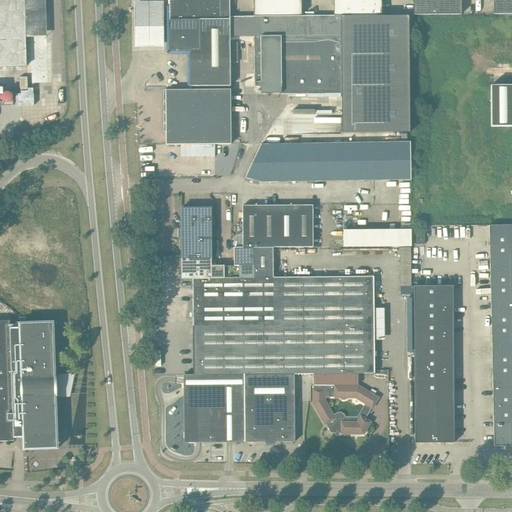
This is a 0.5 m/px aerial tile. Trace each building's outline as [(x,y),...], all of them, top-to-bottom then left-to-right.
[(0,0),(0,68),(26,68),(23,0),(0,0)] [(169,0),(170,51),(190,51),(190,87),(190,90),(191,90),(191,87),(224,86),(231,86),(229,0),(169,0)] [(253,0),(253,17),(301,16),(301,0),(253,0)] [(381,0),(333,0),(333,16),(381,16),(381,0)] [(461,0),(413,0),(413,15),(461,15),(461,0)] [(511,0),(493,0),(493,15),(511,14),(511,0)] [(163,5),(134,6),(134,51),(164,51),(163,5)] [(253,17),(230,17),(231,37),(255,37),(255,87),(261,87),(261,94),(341,93),(341,133),(409,132),(408,15),(381,16),(333,16),(301,16),(253,17)] [(45,35),(34,36),(35,49),(28,50),(30,63),(39,61),(39,65),(49,64),(45,35)] [(511,85),(491,86),(491,127),(511,126),(511,85)] [(230,144),(230,90),(191,90),(190,90),(165,91),(166,100),(165,100),(165,135),(166,135),(166,145),(230,144)] [(411,177),(410,142),(261,145),(245,178),(262,182),(411,180),(411,177)] [(233,248),(273,248),(313,247),(312,206),(242,206),(242,235),(236,235),(237,248),(233,248)] [(180,209),(181,259),(211,258),(210,218),(211,208),(180,209)] [(24,213),(8,230),(10,309),(20,317),(27,316),(27,319),(57,318),(53,212),(24,213)] [(511,225),(489,226),(489,246),(511,246),(511,225)] [(379,247),(394,247),(399,247),(411,246),(411,230),(343,230),(343,247),(379,247)] [(424,230),(414,230),(414,244),(424,245),(424,230)] [(511,246),(489,246),(490,266),(511,266),(511,246)] [(211,266),(211,258),(181,259),(182,279),(192,279),(192,278),(273,278),(273,248),(233,248),(234,266),(211,266)] [(411,286),(410,248),(399,248),(400,286),(411,286)] [(511,266),(490,266),(490,286),(511,286),(511,266)] [(294,374),(334,374),(333,277),(273,278),(273,302),(273,326),(193,327),(193,375),(244,375),(294,374)] [(373,277),(333,277),(334,374),(374,374),(373,277)] [(192,303),(273,302),(273,278),(192,278),(192,279),(192,303)] [(454,443),(453,286),(413,286),(415,443),(454,443)] [(511,286),(490,286),(491,306),(511,306),(511,286)] [(273,302),(192,303),(193,327),(273,326),(273,302)] [(511,306),(491,306),(491,326),(511,326),(511,306)] [(23,437),(23,449),(23,450),(57,449),(57,439),(53,322),(28,323),(27,322),(18,322),(19,329),(10,329),(10,321),(0,321),(0,441),(14,441),(14,438),(23,437)] [(511,326),(491,326),(492,346),(511,346),(511,326)] [(511,346),(492,346),(492,366),(511,366),(511,346)] [(492,386),(511,386),(511,366),(492,366),(492,386)] [(244,375),(193,375),(183,375),(184,443),(244,443),(244,442),(264,442),(266,446),(272,445),(274,442),(294,442),(294,374),(244,375)] [(365,419),(371,408),(372,408),(378,398),(358,386),(345,386),(334,386),(334,391),(324,391),(324,390),(312,390),(312,404),(325,425),(330,433),(341,433),(341,434),(364,434),(371,422),(365,419)] [(511,386),(492,386),(493,406),(511,406),(511,386)] [(511,406),(493,406),(494,446),(511,446),(511,406)]
